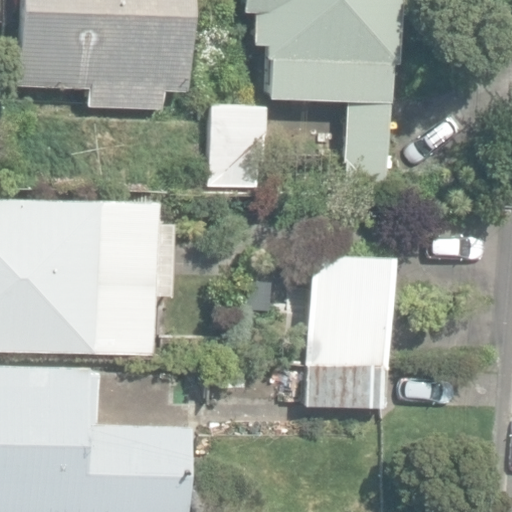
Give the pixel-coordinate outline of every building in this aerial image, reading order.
[(85,105),(159,108),(160,88),(183,89),(186,0),(16,0),(14,82),(86,85),(86,86),(85,105)] [(343,97),(343,170),(382,170),(382,58),(392,58),(392,0),(239,0),(240,6),(253,6),(252,40),(264,40),(264,56),(266,56),(266,93),(311,95),(343,97)] [(259,102),(204,101),(203,183),(258,183),(259,102)] [(171,298),(173,218),(151,218),(152,199),(0,194),(0,349),(148,353),(149,298),(171,298)] [(356,363),(382,365),(382,364),(387,255),(311,251),(310,251),(304,360),(311,361),(356,363)] [(311,400),(385,402),(386,366),(305,362),(304,400),(311,400)] [(0,511),(183,511),(187,423),(92,419),(94,369),(0,364),(0,511)]
